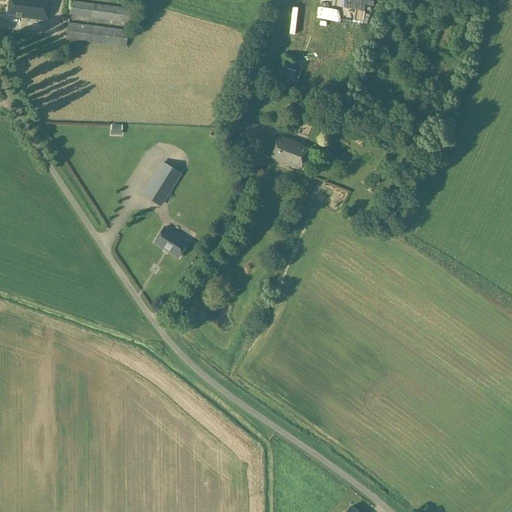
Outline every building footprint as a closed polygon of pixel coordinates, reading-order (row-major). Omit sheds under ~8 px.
[(14,17),(45,21),(48,0),(8,0),(6,14),(14,15),(14,17)] [(69,15),(129,23),(131,8),(71,1),(69,15)] [(128,30),(68,23),(65,40),(126,48),(128,30)] [(296,72),(286,68),(283,77),(293,81),(296,72)] [(260,127),(260,125),(249,122),(248,124),(230,120),(228,128),(241,131),(240,136),(256,140),(257,136),(263,137),(265,129),(260,127)] [(112,124),(112,133),(122,134),(122,125),(112,124)] [(302,144),(278,135),(270,158),(294,167),(294,166),(302,169),(310,148),(302,145),(302,144)] [(162,163),(142,195),(160,205),(179,173),(162,163)] [(155,243),(179,258),(188,242),(165,227),(155,243)]
